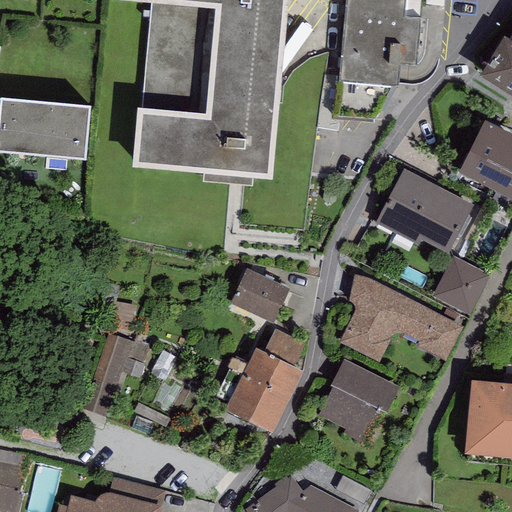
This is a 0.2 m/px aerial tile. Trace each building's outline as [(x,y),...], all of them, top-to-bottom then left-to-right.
[(166,0),(213,4),(204,110),(142,105),(137,104),(132,162),(238,171),(271,174),(286,0),(166,0)] [(213,4),(166,0),(150,0),(142,105),(204,110),(213,4)] [(414,0),(348,0),(344,89),(409,93),(414,0)] [(511,37),(487,82),(511,96),(511,37)] [(0,149),(83,156),(87,103),(0,95),(0,149)] [(511,137),(489,127),(467,176),(511,196),(511,137)] [(468,209),(400,174),(374,224),(442,259),(468,209)] [(486,278),(450,262),(432,301),(468,317),(486,278)] [(246,269),(230,304),(273,324),(289,289),(246,269)] [(459,331),(354,277),(338,347),(378,367),(393,337),(443,363),(459,331)] [(256,348),(224,411),(271,434),(303,372),(294,368),(306,344),(275,328),(263,352),(256,348)] [(125,393),(141,345),(99,332),(84,379),(125,393)] [(346,360),(317,416),(345,429),(343,434),(360,442),(376,410),(385,414),(399,387),(346,360)] [(511,392),(466,388),(459,461),(511,466),(511,392)] [(16,511),(29,455),(0,448),(0,511),(4,511),(16,511)] [(96,499),(95,501),(69,495),(67,507),(58,505),(56,511),(160,511),(165,490),(114,478),(110,493),(109,493),(104,493),(99,496),(96,499)] [(348,511),(286,479),(243,511),(348,511)]
